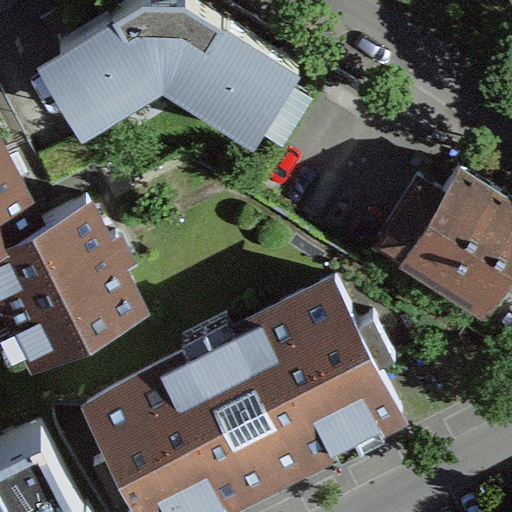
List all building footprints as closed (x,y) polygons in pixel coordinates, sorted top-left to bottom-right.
[(121,0),(61,37),(106,111),(165,74),(254,131),(300,59),(206,0),(121,0)] [(90,126),(41,150),(54,177),(103,152),(90,126)] [(39,213),(0,136),(0,235),(40,215),(39,213)] [(418,170),(379,235),(489,301),(511,264),(511,191),(459,160),(444,185),(418,170)] [(0,280),(37,354),(144,301),(121,256),(129,252),(116,226),(108,230),(88,189),(39,213),(40,215),(0,235),(0,280)] [(146,511),(183,511),(403,400),(380,355),(395,347),(374,306),(359,314),(336,269),(87,396),(146,511)] [(87,495),(84,497),(42,416),(16,429),(14,426),(6,431),(7,433),(0,436),(0,511),(69,511),(80,507),(82,511),(93,506),(87,495)]
